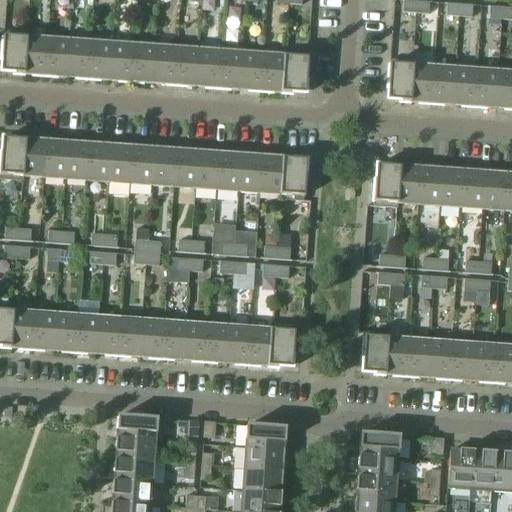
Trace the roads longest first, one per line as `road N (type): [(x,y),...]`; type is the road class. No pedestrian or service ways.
road 1 (residential): [(511,429),(346,418),(323,430),(300,415),(0,391)]
road 2 (residential): [(345,102),(321,118),(0,95)]
road 3 (residential): [(511,130),(369,120),(345,102)]
